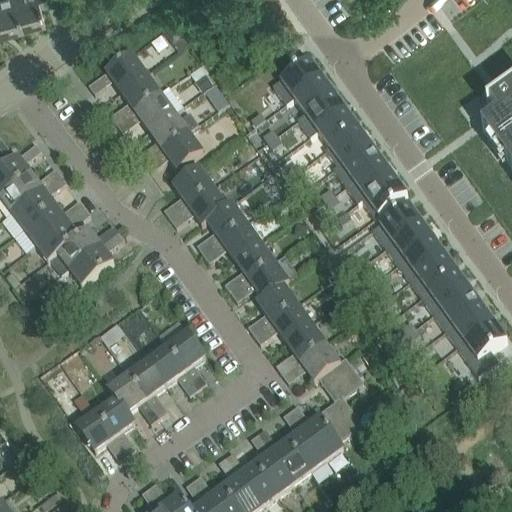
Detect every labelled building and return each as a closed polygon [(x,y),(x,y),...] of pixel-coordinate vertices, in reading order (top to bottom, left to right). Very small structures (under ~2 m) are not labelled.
[(0,0),(0,31),(20,26),(14,5),(18,4),(17,0),(0,0)] [(45,0),(17,0),(18,4),(14,5),(20,26),(44,19),(39,4),(46,2),(45,0)] [(211,10),(204,0),(192,0),(203,15),(211,10)] [(147,79),(133,59),(106,78),(108,81),(108,80),(120,96),(120,97),(120,98),(147,79)] [(310,65),(274,92),(287,111),(295,105),(294,105),(323,84),(310,65)] [(206,78),(195,86),(203,96),(213,88),(206,78)] [(161,98),(147,79),(120,98),(121,99),(122,99),(135,117),(161,98)] [(107,91),(100,83),(89,91),(95,100),(107,91)] [(323,84),(294,105),(295,105),(306,120),(306,121),(335,100),(323,84)] [(161,98),(135,117),(148,136),(149,137),(175,118),(184,112),(170,92),(161,98)] [(499,121),(483,133),(491,145),(506,165),(511,173),(511,93),(488,111),(489,112),(491,110),(499,121)] [(222,98),(212,106),(219,116),(228,110),(229,108),(222,98)] [(306,120),(298,126),(311,144),(319,138),(318,138),(347,117),(335,100),(306,121),(306,120)] [(129,122),(128,122),(122,113),(111,122),(117,130),(129,122)] [(347,117),(318,138),(319,138),(330,153),(330,154),(359,133),(347,117)] [(180,125),(175,118),(149,137),(150,138),(157,148),(139,161),(146,169),(157,161),(163,156),(190,137),(199,130),(190,118),(180,125)] [(261,118),(251,126),(256,132),(266,125),(261,118)] [(135,131),(129,122),(117,130),(123,139),(135,131)] [(330,153),(326,156),(338,173),(371,150),(359,133),(330,154),(330,153)] [(273,135),(263,142),(268,149),(278,142),(273,135)] [(163,156),(170,165),(176,174),(176,175),(177,177),(204,157),(190,137),(163,156)] [(0,177),(17,164),(0,142),(0,177)] [(278,142),(268,149),(273,155),(283,148),(278,142)] [(0,202),(0,203),(32,179),(25,170),(43,157),(37,149),(17,164),(0,177),(0,202)] [(338,173),(334,176),(346,193),(383,166),(371,150),(338,173)] [(163,170),(157,161),(146,169),(152,178),(163,170)] [(383,166),(346,193),(359,210),(363,207),(362,207),(395,183),(383,166)] [(297,168),(287,176),(292,182),(302,175),(297,168)] [(215,193),(200,173),(174,192),(175,194),(176,194),(182,203),(188,212),(215,193)] [(12,219),(62,182),(56,174),(39,187),(32,179),(0,203),(12,219)] [(302,175),(292,182),(297,189),(307,181),(302,175)] [(24,235),(56,210),(50,202),(67,189),(62,182),(12,219),(24,235)] [(395,183),(362,207),(363,207),(375,225),(408,201),(395,183)] [(215,193),(188,212),(201,230),(202,232),(207,229),(229,213),(215,193)] [(331,194),(321,201),(326,208),(335,201),(331,194)] [(335,201),(326,208),(330,215),(340,207),(335,201)] [(37,251),(86,213),(80,206),(63,219),(56,210),(24,235),(37,251)] [(176,208),(164,216),(171,225),(182,217),(176,208)] [(248,228),(234,209),(229,213),(207,229),(208,230),(209,230),(221,247),(248,228)] [(410,210),(373,237),(387,255),(423,228),(410,210)] [(80,242),(74,234),(91,221),(86,213),(37,251),(49,268),(52,266),(62,257),(80,242)] [(188,225),(182,217),(171,225),(177,234),(188,225)] [(347,217),(338,225),(342,231),(352,224),(347,217)] [(248,228),(221,247),(235,266),(234,266),(235,267),(262,248),(248,228)] [(423,228),(387,255),(398,271),(435,245),(423,228)] [(63,281),(70,275),(120,238),(114,231),(97,244),(90,235),(80,242),(62,257),(52,266),(63,281)] [(125,245),(120,238),(70,275),(83,292),(115,267),(107,258),(125,245)] [(204,260),(215,252),(209,244),(197,252),(204,260)] [(435,245),(398,271),(410,288),(447,261),(435,245)] [(276,267),(262,248),(235,267),(236,268),(249,286),(276,267)] [(221,261),(215,252),(204,260),(210,269),(221,261)] [(447,261),(410,288),(422,304),(459,278),(447,261)] [(276,267),(249,286),(262,303),(261,304),(263,306),(284,290),(285,291),(290,287),(276,267)] [(348,269),(339,276),(345,285),(354,278),(348,269)] [(459,278),(422,304),(434,321),(471,295),(459,278)] [(243,291),(237,282),(225,291),(232,299),(243,291)] [(299,310),(285,291),(284,290),(263,306),(258,309),(259,311),(260,311),(272,329),(299,310)] [(249,300),(243,291),(232,299),(238,308),(249,300)] [(388,294),(378,301),(383,308),(392,301),(388,294)] [(471,295),(434,321),(446,337),(483,311),(471,295)] [(392,301),(383,308),(387,314),(397,308),(392,301)] [(299,310),(272,329),(286,347),(285,348),(286,349),(313,329),(299,310)] [(483,311),(446,337),(458,354),(495,328),(483,311)] [(266,333),(260,325),(248,333),(255,342),(266,333)] [(412,327),(402,335),(407,341),(416,334),(412,327)] [(495,328),(458,354),(470,371),(478,383),(476,384),(477,385),(502,367),(501,366),(499,368),(491,358),(508,346),(495,328)] [(327,349),(320,340),(313,329),(286,349),(287,350),(301,368),(327,349)] [(272,342),(266,333),(255,342),(261,350),(272,342)] [(416,334),(407,341),(411,347),(421,340),(416,334)] [(187,337),(167,352),(186,378),(204,365),(206,364),(187,337)] [(340,367),(327,349),(301,368),(313,386),(315,388),(319,385),(319,384),(341,368),(340,367)] [(167,352),(148,366),(167,392),(168,392),(168,391),(186,378),(167,352)] [(346,363),(340,367),(341,368),(319,384),(319,385),(336,408),(343,402),(344,403),(364,389),(346,363)] [(283,381),(294,373),(288,364),(277,372),(283,381)] [(148,366),(128,380),(147,406),(166,393),(167,392),(148,366)] [(294,373),(283,381),(289,389),(300,381),(294,373)] [(199,378),(191,384),(199,395),(208,389),(199,378)] [(128,380),(109,394),(116,403),(129,420),(130,419),(130,418),(147,406),(128,380)] [(191,384),(182,390),(190,402),(199,395),(191,384)] [(363,430),(344,403),(343,402),(336,408),(318,421),(320,423),(338,448),(339,447),(363,430)] [(129,420),(116,403),(96,417),(115,444),(134,431),(136,429),(129,420)] [(161,406),(152,412),(160,424),(169,417),(161,406)] [(320,423),(311,429),(299,411),(291,417),(327,467),(344,455),(339,447),(338,448),(320,423)] [(152,412),(143,419),(152,430),(160,424),(152,412)] [(96,417),(77,432),(96,458),(98,457),(98,456),(115,444),(96,417)] [(327,467),(291,417),(284,422),(297,440),(288,446),(311,478),(327,467)] [(311,478),(288,446),(279,453),(266,435),(259,440),(295,490),(311,478)] [(295,490),(259,440),(252,445),(264,463),(256,470),(279,502),(295,490)] [(129,444),(120,450),(128,462),(137,455),(129,444)] [(120,450),(111,456),(120,468),(128,462),(120,450)] [(265,511),(279,502),(256,470),(247,476),(234,458),(226,464),(261,511),(265,511)] [(261,511),(226,464),(219,469),(232,487),(223,494),(236,511),(261,511)] [(236,511),(223,494),(214,500),(201,482),(194,487),(212,511),(236,511)] [(212,511),(194,487),(187,492),(200,510),(197,511),(212,511)] [(188,511),(179,500),(170,507),(157,489),(150,494),(162,511),(188,511)] [(162,511),(150,494),(143,500),(151,511),(162,511)] [(56,511),(50,501),(38,509),(40,511),(56,511)] [(330,503),(324,507),(327,511),(329,511),(334,509),(330,503)]
